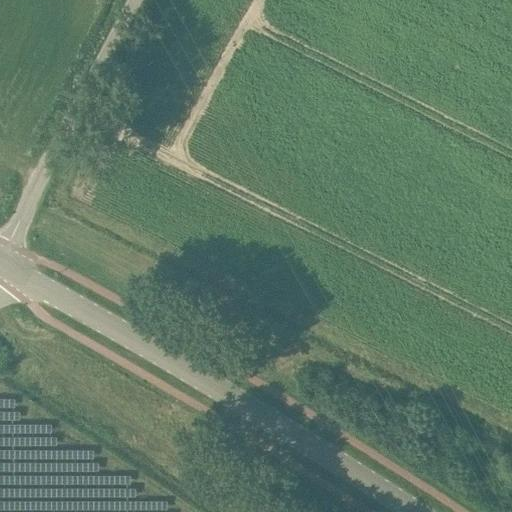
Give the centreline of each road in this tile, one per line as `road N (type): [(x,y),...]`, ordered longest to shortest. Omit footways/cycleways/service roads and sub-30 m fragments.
road 1 (tertiary): [(411,511),(0,262)]
road 2 (unclassified): [(0,261),(134,0)]
